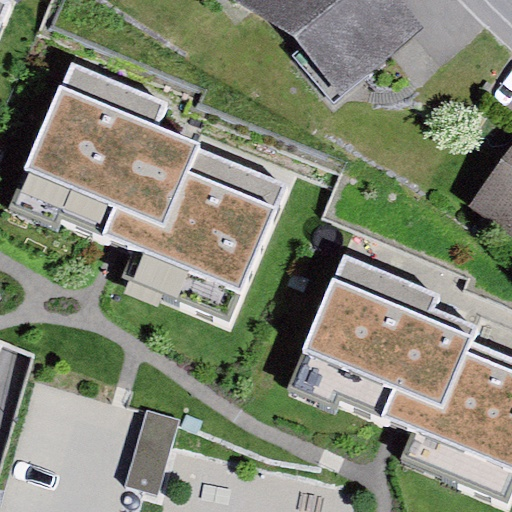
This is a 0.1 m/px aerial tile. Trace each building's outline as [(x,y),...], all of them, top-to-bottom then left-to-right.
[(0,0),(0,33),(14,2),(7,0),(0,0)] [(426,31),(398,0),(233,0),(334,113),(426,31)] [(162,104),(72,65),(11,205),(55,224),(59,214),(120,240),(137,247),(124,278),(231,323),(291,184),(153,125),(162,104)] [(511,148),(469,210),(511,239),(511,148)] [(404,456),(510,500),(511,495),(511,359),(474,344),(480,330),(434,310),(440,296),(342,256),(287,388),(337,409),(341,400),(399,424),(414,430),(404,456)] [(146,411),(124,485),(156,495),(178,420),(146,411)]
